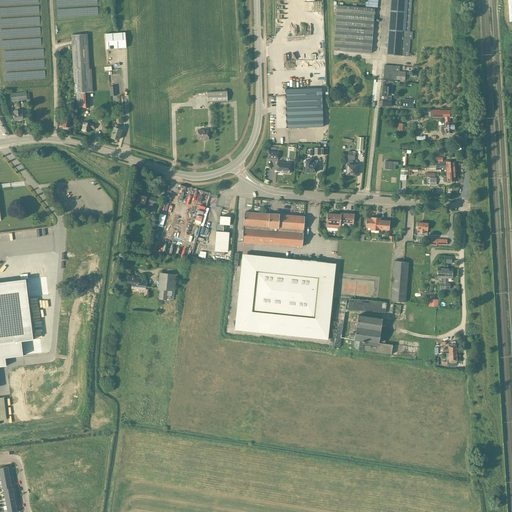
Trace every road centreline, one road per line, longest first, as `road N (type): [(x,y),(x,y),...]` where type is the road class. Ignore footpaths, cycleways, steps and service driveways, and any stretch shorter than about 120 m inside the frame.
road 1 (unclassified): [(470,205),(283,192),(251,181),(234,164)]
road 2 (unknown): [(362,198),(383,0)]
road 3 (tertiary): [(234,164),(208,175),(179,174),(54,138)]
road 4 (tertiary): [(234,164),(257,127),(257,0)]
road 5 (unknown): [(21,354),(6,257),(61,241)]
road 6 (unclassified): [(54,138),(50,0)]
